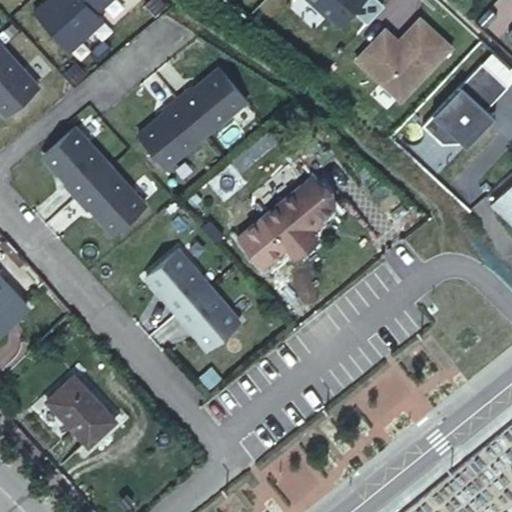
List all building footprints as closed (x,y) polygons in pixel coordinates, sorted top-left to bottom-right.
[(103,0),(44,0),(29,15),(62,51),(93,23),(85,17),(103,0)] [(300,0),(321,19),(322,17),(333,27),(358,0),(300,0)] [(394,40),(381,28),(352,59),(396,100),(447,45),(415,16),(399,34),(404,38),(399,44),(394,40)] [(399,34),(394,40),(399,44),(404,38),(399,34)] [(0,112),(29,85),(0,53),(0,112)] [(477,61),(418,125),(437,143),(459,142),(479,120),(466,108),(474,100),(482,108),(503,85),(477,61)] [(184,86),(171,97),(201,132),(241,98),(213,65),(186,88),(184,86)] [(201,132),(171,97),(159,107),(160,109),(133,132),(161,165),(201,132)] [(462,145),(490,115),(482,108),(474,100),(466,108),(479,120),(459,142),(462,145)] [(70,130),(38,160),(62,186),(61,187),(72,199),(106,168),(70,130)] [(106,168),(72,199),(83,212),(85,210),(109,236),(142,207),(106,168)] [(286,252),(308,233),(305,229),(301,225),(310,217),(326,204),(301,176),(255,217),(286,252)] [(511,220),(511,177),(484,203),(507,225),(511,220)] [(301,225),(305,229),(313,221),(310,217),(301,225)] [(313,238),(308,233),(286,252),(291,258),(313,238)] [(236,320),(172,251),(140,280),(205,349),(236,320)] [(0,281),(0,329),(24,307),(0,281)] [(114,420),(71,374),(44,399),(87,445),(114,420)]
